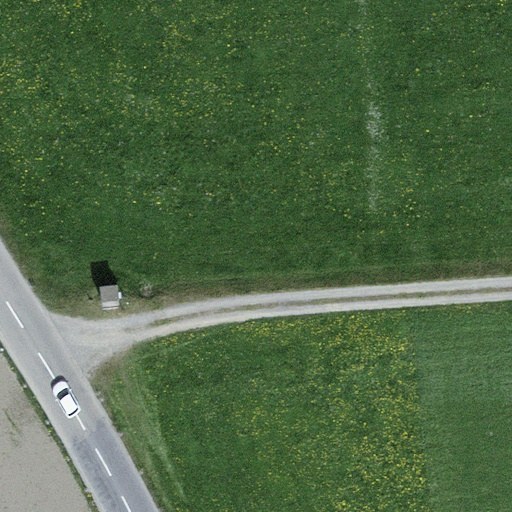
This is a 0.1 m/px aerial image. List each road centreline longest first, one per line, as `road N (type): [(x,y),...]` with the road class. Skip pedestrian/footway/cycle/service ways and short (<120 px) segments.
road 1 (track): [(38,356),(186,309),(511,288)]
road 2 (tertiary): [(0,294),(128,511)]
